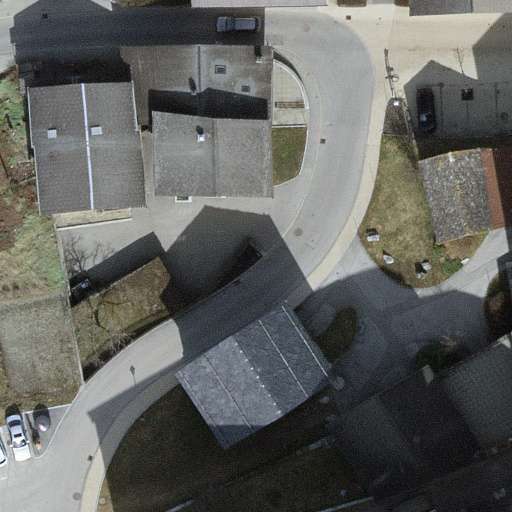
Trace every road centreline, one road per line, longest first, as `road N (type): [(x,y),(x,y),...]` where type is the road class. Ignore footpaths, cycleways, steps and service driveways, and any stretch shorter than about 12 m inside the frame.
road 1 (residential): [(331,58),(341,127),(330,206),(291,270),(122,389),(79,445),(60,511)]
road 2 (tertiary): [(331,58),(282,33),(57,35),(0,44)]
road 3 (tertiary): [(511,38),(331,58)]
